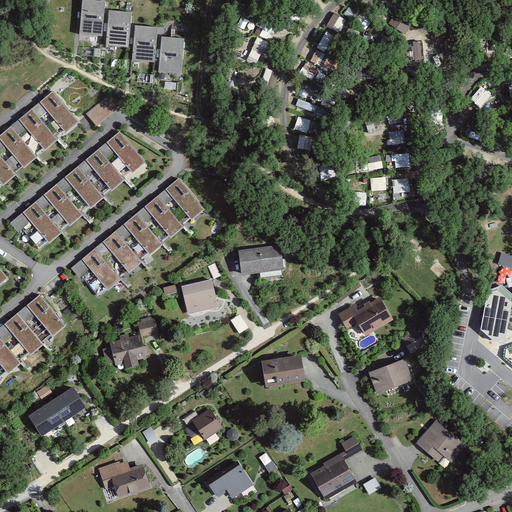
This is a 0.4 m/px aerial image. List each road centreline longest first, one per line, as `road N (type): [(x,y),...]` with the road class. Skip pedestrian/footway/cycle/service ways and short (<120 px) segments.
road 1 (residential): [(0,228),(129,122),(178,149),(178,173),(51,277)]
road 2 (residential): [(428,511),(342,375)]
